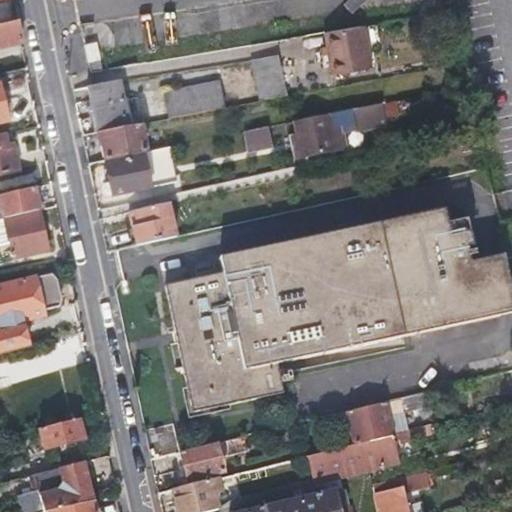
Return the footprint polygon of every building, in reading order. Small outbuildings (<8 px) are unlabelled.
[(246,28),(242,0),(220,0),(214,1),(217,31),(246,28)] [(0,46),(21,41),(19,32),(17,22),(0,25),(0,46)] [(367,25),(327,33),(335,73),(375,65),(367,25)] [(292,94),(286,73),(281,53),(252,58),(261,99),(292,94)] [(21,75),(19,68),(18,62),(0,66),(0,75),(1,78),(21,75)] [(226,106),(223,93),(220,80),(167,91),(172,117),(226,106)] [(98,132),(132,125),(122,81),(89,87),(98,132)] [(388,122),(386,112),(383,101),(352,108),(357,130),(388,122)] [(300,134),(292,135),(297,156),(335,149),(331,128),(338,127),(335,112),(298,120),(300,134)] [(107,160),(146,152),(149,152),(143,123),(132,125),(98,132),(101,145),(104,145),(107,160)] [(274,145),(272,136),(270,126),(247,131),(251,150),(274,145)] [(9,132),(0,134),(0,172),(17,169),(9,132)] [(458,138),(465,171),(492,165),(486,132),(458,138)] [(156,197),(146,152),(107,160),(118,205),(156,197)] [(38,210),(36,199),(34,187),(0,194),(0,196),(5,218),(38,210)] [(179,235),(176,219),(172,202),(133,211),(141,244),(179,235)] [(468,244),(474,242),(468,216),(449,220),(446,205),(222,255),(226,273),(169,286),(197,410),(287,390),(280,361),(502,311),(490,257),(472,261),(468,244)] [(14,260),(31,255),(47,251),(39,213),(5,220),(14,260)] [(511,283),(505,254),(490,257),(502,311),(511,309),(511,283)] [(62,299),(59,288),(57,277),(53,273),(0,286),(0,352),(28,345),(24,328),(36,325),(34,318),(44,316),(43,310),(58,306),(62,299)] [(479,378),(447,386),(450,398),(482,390),(479,378)] [(361,443),(399,433),(394,414),(408,410),(405,397),(352,409),(361,443)] [(83,441),(81,430),(79,420),(40,430),(45,451),(83,441)] [(387,461),(395,459),(404,457),(399,433),(361,443),(314,455),(321,483),(389,465),(387,461)] [(224,456),(237,453),(251,449),(248,435),(186,451),(193,479),(227,471),(224,456)] [(44,511),(49,511),(51,511),(92,501),(83,462),(36,475),(44,511)] [(380,484),(382,492),(386,511),(415,511),(411,493),(436,487),(433,472),(380,484)] [(218,493),(222,492),(227,491),(223,477),(179,489),(184,511),(213,511),(222,510),(218,493)] [(359,511),(354,488),(344,490),(348,511),(359,511)] [(348,511),(344,490),(254,511),(348,511)] [(51,511),(95,511),(92,501),(51,511)]
